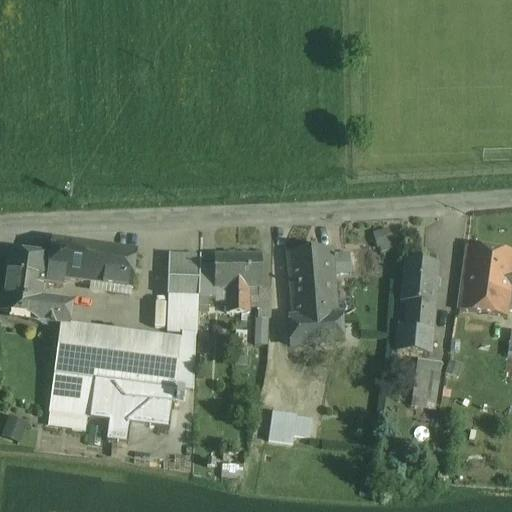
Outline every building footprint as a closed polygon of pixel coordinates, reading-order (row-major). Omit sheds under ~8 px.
[(50,257),(9,251),(0,312),(64,321),(67,301),(44,298),(46,285),(63,288),(64,281),(132,290),(137,252),(53,240),(50,257)] [(511,253),(469,248),(460,311),(508,318),(509,310),(511,292),(511,291),(511,253)] [(335,251),(288,255),(293,321),(293,322),(339,319),(339,318),(336,277),(335,256),(335,251)] [(351,255),(335,256),(336,277),(352,276),(351,255)] [(202,257),(170,256),(168,334),(197,337),(198,313),(199,298),(200,298),(201,268),(202,257)] [(263,259),(216,258),(216,268),(215,286),(215,290),(217,290),(228,291),(250,292),(259,292),(261,292),(263,259)] [(438,265),(406,262),(402,304),(408,304),(405,331),(400,331),(398,353),(431,356),(437,283),(436,283),(438,265)] [(201,268),(200,298),(209,299),(217,299),(217,290),(215,290),(215,286),(216,268),(201,268)] [(250,292),(228,291),(227,316),(249,317),(250,312),(250,292)] [(259,292),(250,292),(250,312),(259,312),(259,292)] [(261,292),(259,292),(259,312),(258,319),(269,319),(271,319),(272,292),(261,292)] [(200,298),(199,298),(198,313),(208,314),(209,299),(200,298)] [(339,319),(293,322),(293,321),(290,321),(292,348),(344,344),(342,318),(339,318),(339,319)] [(258,319),(255,319),(254,345),(268,345),(269,319),(258,319)] [(142,336),(61,325),(55,375),(94,380),(135,385),(142,336)] [(182,341),(142,336),(135,385),(175,391),(182,341)] [(443,365),(424,363),(423,373),(417,372),(412,406),(436,409),(443,365)] [(94,380),(55,375),(49,415),(90,420),(93,403),(91,402),(94,380)] [(135,385),(94,380),(91,402),(93,403),(132,408),(135,385)] [(301,417),(274,414),(270,443),(297,446),(301,417)] [(25,430),(8,424),(3,437),(21,443),(25,430)] [(247,454),(224,452),(222,476),(244,478),(247,454)]
